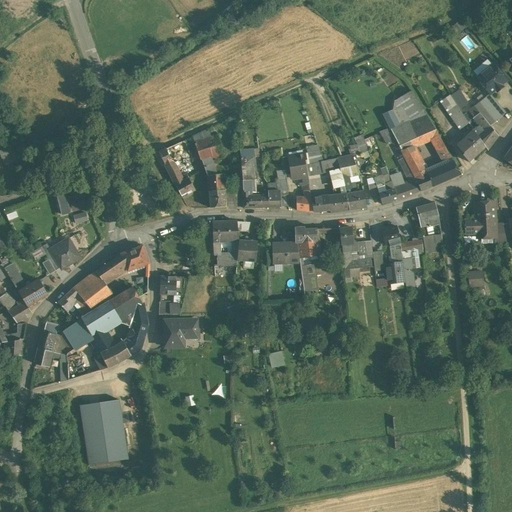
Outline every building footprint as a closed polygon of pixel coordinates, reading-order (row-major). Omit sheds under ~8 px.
[(460,30),(465,26),(460,21),(455,25),(460,30)] [(493,65),(477,78),(490,95),(495,90),(496,92),(502,86),(501,85),(506,81),(493,65)] [(462,88),(469,100),(478,94),(470,82),(462,88)] [(394,102),(392,110),(400,125),(426,114),(411,91),(394,102)] [(457,91),(450,96),(460,111),(468,105),(457,91)] [(506,113),(490,95),(480,103),(495,122),(506,113)] [(463,116),(450,96),(441,102),(457,124),(465,119),(464,116),(463,116)] [(495,122),(480,103),(474,108),(480,115),(490,127),(495,122)] [(480,115),(474,108),(464,116),(465,119),(469,124),(470,124),(472,123),(470,121),(476,117),(480,115)] [(383,115),(390,129),(400,125),(392,110),(383,115)] [(398,144),(402,151),(413,147),(415,146),(418,145),(431,140),(439,136),(431,123),(426,114),(400,125),(390,129),(398,144)] [(490,127),(480,115),(476,117),(481,129),(475,132),(476,133),(486,148),(488,150),(498,136),(490,127)] [(465,119),(457,124),(461,130),(469,124),(465,119)] [(397,144),(398,144),(390,129),(380,134),(386,145),(389,144),(397,144)] [(192,137),(195,144),(210,140),(207,131),(192,137)] [(486,148),(476,133),(470,138),(468,136),(457,146),(465,154),(463,155),(470,163),(486,148)] [(445,148),(439,136),(431,140),(440,152),(441,151),(445,148)] [(187,154),(197,149),(195,144),(192,137),(184,141),(173,147),(179,159),(187,154)] [(202,160),(210,157),(223,153),(218,137),(210,140),(195,144),(197,149),(199,156),(201,160),(202,160)] [(417,181),(397,144),(389,144),(409,184),(417,181)] [(309,164),(323,162),(318,145),(306,148),(309,164)] [(173,147),(159,154),(165,166),(173,162),(179,159),(173,147)] [(424,170),(413,147),(402,151),(417,180),(426,177),(423,170),(424,170)] [(511,147),(503,159),(511,165),(511,147)] [(0,152),(4,162),(14,158),(10,148),(0,151),(0,152)] [(348,150),(350,157),(353,156),(360,155),(359,148),(348,150)] [(450,156),(445,148),(441,151),(447,158),(448,157),(450,156)] [(191,161),(199,156),(197,149),(187,154),(191,161)] [(253,150),(241,151),(242,173),(243,178),(251,177),(256,177),(253,150)] [(306,165),(304,154),(289,157),(292,175),(293,180),(297,179),(298,177),(301,179),(302,178),(302,183),(309,182),(306,165)] [(337,159),(340,170),(346,168),(347,176),(358,174),(353,156),(350,157),(337,159)] [(217,177),(210,157),(202,160),(208,178),(216,177),(217,177)] [(285,176),(292,175),(289,157),(283,158),(284,166),(284,170),(285,176)] [(18,159),(7,166),(10,172),(14,170),(22,165),(18,159)] [(340,171),(340,170),(337,159),(323,162),(309,164),(306,165),(308,177),(334,172),(340,171)] [(183,181),(173,162),(165,166),(175,185),(183,181)] [(453,162),(427,173),(428,176),(433,187),(460,176),(453,162)] [(380,169),(383,178),(390,176),(386,167),(380,169)] [(346,195),(351,194),(347,176),(346,168),(340,170),(340,171),(344,187),(346,194),(346,195)] [(10,172),(3,176),(0,182),(2,186),(18,175),(14,170),(10,172)] [(288,189),(285,176),(284,170),(276,171),(279,192),(280,192),(288,191),(288,189)] [(338,188),(344,187),(340,171),(334,172),(338,188)] [(242,173),(233,174),(234,190),(236,190),(244,190),(243,178),(242,173)] [(217,177),(216,177),(208,178),(210,192),(225,191),(224,176),(217,177)] [(383,178),(387,191),(394,189),(393,185),(390,176),(383,178)] [(417,180),(417,181),(421,192),(433,187),(428,176),(426,177),(417,180)] [(251,177),(243,178),(244,190),(244,192),(252,192),(251,177)] [(183,181),(175,185),(182,198),(196,191),(189,178),(183,181)] [(412,195),(421,192),(417,181),(409,184),(412,195)] [(376,183),(368,185),(372,199),(380,197),(379,194),(380,194),(376,183)] [(397,188),(394,190),(398,200),(412,195),(409,184),(397,188)] [(276,185),(268,185),(268,193),(277,192),(276,185)] [(380,194),(379,194),(380,197),(382,204),(398,200),(394,190),(394,189),(387,191),(380,194)] [(225,191),(210,192),(211,208),(226,207),(225,191)] [(277,192),(268,193),(269,196),(268,196),(270,208),(282,208),(280,192),(279,192),(277,192)] [(351,194),(346,195),(350,211),(367,208),(364,193),(351,194)] [(67,194),(56,195),(63,217),(64,220),(74,217),(67,194)] [(346,194),(311,199),(313,212),(331,210),(331,214),(350,211),(346,195),(346,194)] [(252,196),(244,197),(243,202),(244,209),(269,208),(268,196),(252,196)] [(306,199),(303,199),(297,199),(297,210),(313,212),(311,199),(306,199)] [(71,203),(73,211),(85,209),(83,201),(71,203)] [(435,203),(416,208),(418,218),(438,213),(435,203)] [(494,204),(476,205),(477,221),(466,221),(467,234),(477,233),(478,237),(481,237),(481,245),(495,244),(495,236),(496,236),(495,225),(494,204)] [(438,213),(418,218),(421,229),(427,228),(440,225),(440,223),(438,213)] [(237,222),(229,223),(230,233),(230,242),(239,242),(237,222)] [(229,223),(219,223),(219,234),(230,233),(229,223)] [(511,232),(510,223),(503,225),(506,242),(511,240),(511,232)] [(503,225),(495,225),(496,236),(495,236),(495,244),(506,242),(503,225)] [(397,227),(381,231),(385,245),(389,244),(390,247),(400,244),(399,236),(397,227)] [(317,230),(304,230),(304,228),(295,228),(296,243),(297,243),(299,256),(319,253),(317,242),(317,230)] [(351,228),(340,229),(342,245),(344,262),(349,262),(350,262),(350,257),(349,253),(358,252),(359,256),(366,255),(364,242),(354,243),(351,228)] [(230,233),(219,234),(220,243),(230,242),(230,233)] [(428,237),(423,238),(423,241),(425,249),(431,248),(443,247),(442,235),(428,237)] [(50,250),(61,268),(62,269),(80,258),(69,239),(50,250)] [(413,242),(400,244),(401,250),(402,257),(418,254),(421,254),(422,254),(422,253),(423,253),(422,252),(423,252),(422,241),(418,241),(418,239),(413,240),(413,242)] [(371,241),(364,242),(366,255),(373,254),(373,253),(371,241)] [(217,243),(218,256),(218,266),(218,268),(237,268),(239,242),(230,242),(220,243),(217,243)] [(257,243),(239,242),(237,260),(255,261),(257,243)] [(296,243),(273,244),(274,264),(296,264),(296,243)] [(61,268),(50,250),(47,244),(41,247),(49,260),(55,271),(61,268)] [(142,247),(134,250),(133,249),(129,250),(130,251),(121,255),(126,267),(128,271),(149,264),(142,247)] [(396,264),(386,265),(388,284),(405,282),(402,260),(402,257),(401,250),(394,251),(396,264)] [(381,252),(373,253),(373,254),(373,259),(375,271),(383,270),(381,252)] [(373,259),(373,254),(366,255),(359,256),(350,257),(350,262),(349,262),(350,270),(372,268),(371,259),(373,259)] [(121,255),(96,272),(103,282),(126,267),(121,255)] [(411,259),(402,260),(405,282),(406,288),(415,287),(411,259)] [(55,271),(49,260),(43,264),(49,275),(55,271)] [(27,288),(13,264),(5,269),(9,277),(19,293),(27,288)] [(9,277),(5,269),(2,265),(0,265),(0,280),(1,282),(9,277)] [(314,266),(301,268),(304,292),(318,291),(314,266)] [(92,312),(115,298),(103,282),(96,272),(90,276),(83,281),(73,289),(81,298),(92,312)] [(481,273),(469,274),(470,286),(482,285),(481,273)] [(177,278),(160,277),(160,295),(176,296),(176,294),(177,278)] [(148,278),(132,288),(139,298),(148,293),(148,278)] [(185,278),(177,278),(176,294),(184,294),(185,278)] [(27,288),(19,293),(25,302),(28,308),(48,295),(40,280),(27,288)] [(132,288),(81,319),(91,335),(99,330),(120,317),(133,309),(142,304),(139,298),(132,288)] [(73,289),(58,303),(66,312),(74,304),(81,298),(73,289)] [(16,307),(6,293),(4,294),(0,297),(0,298),(5,307),(9,312),(16,307)] [(85,316),(92,312),(81,298),(74,304),(85,316)] [(16,307),(9,312),(18,324),(23,324),(22,321),(27,318),(25,314),(30,311),(28,308),(25,302),(16,307)] [(178,302),(160,303),(159,315),(179,315),(178,302)] [(142,304),(133,309),(137,323),(147,326),(142,304)] [(91,335),(81,319),(75,322),(62,332),(72,347),(91,335)] [(196,320),(165,321),(165,348),(179,347),(179,339),(197,338),(199,338),(199,329),(197,329),(196,320)] [(137,323),(131,342),(125,346),(130,356),(140,350),(147,326),(137,323)] [(16,334),(4,335),(7,342),(22,340),(24,340),(26,324),(23,324),(18,324),(16,334)] [(46,324),(45,330),(56,333),(58,327),(46,324)] [(110,342),(99,330),(91,335),(102,354),(114,348),(110,342)] [(56,335),(42,332),(38,349),(51,352),(52,352),(53,346),(56,335)] [(22,340),(7,342),(7,344),(7,355),(21,356),(22,345),(22,340)] [(102,354),(101,354),(104,360),(108,367),(108,368),(122,361),(130,356),(125,346),(123,342),(116,347),(114,348),(102,354)] [(67,349),(53,346),(52,352),(66,355),(67,349)] [(75,349),(67,354),(67,362),(68,380),(88,375),(85,366),(83,358),(78,348),(75,349)] [(51,352),(38,349),(35,364),(48,368),(50,356),(51,352)] [(271,367),(285,365),(282,351),(269,353),(271,367)] [(52,352),(51,352),(50,356),(61,358),(61,364),(67,362),(67,356),(66,355),(52,352)] [(104,360),(85,366),(88,375),(108,367),(104,360)] [(80,407),(88,465),(127,460),(119,402),(80,407)]
